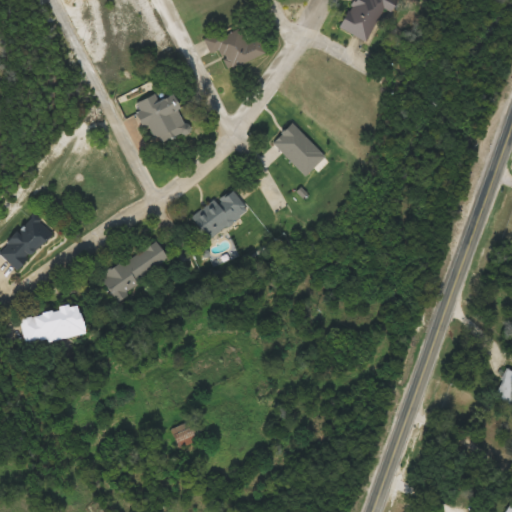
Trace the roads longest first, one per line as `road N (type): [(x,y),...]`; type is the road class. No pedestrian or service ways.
road 1 (residential): [(321,0),(237,135),(156,203),(7,303)]
road 2 (secondary): [(511,98),(368,511)]
road 3 (residential): [(53,0),(182,256)]
road 4 (residential): [(237,135),(166,0)]
road 5 (residential): [(381,71),(281,26),(268,0)]
